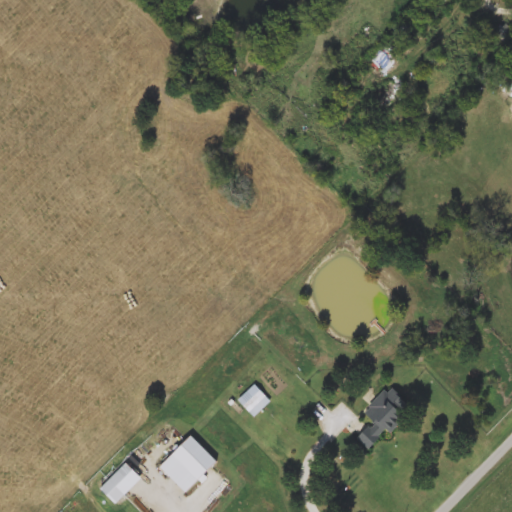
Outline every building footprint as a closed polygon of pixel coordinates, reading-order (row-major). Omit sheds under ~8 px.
[(511,29),(511,43),(509,48),(491,36),(501,22),(511,29)] [(511,95),(503,85),(511,76),(511,95)] [(270,400),(252,417),(236,401),(253,383),(270,400)] [(364,412),(390,385),(413,406),(370,452),(357,439),(374,421),(364,412)] [(191,435),(218,462),(187,493),(160,466),(191,435)] [(115,505),(99,489),(125,462),(141,478),(115,505)]
